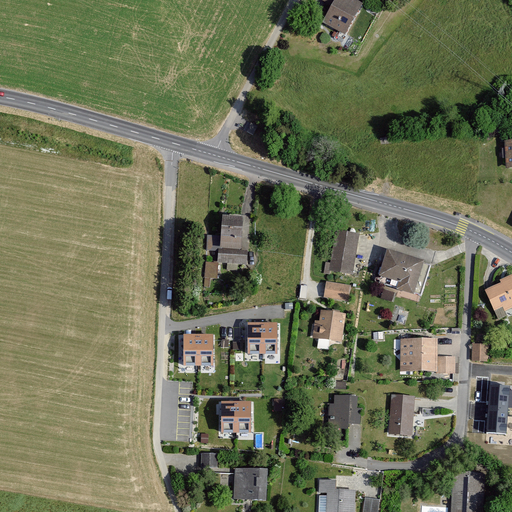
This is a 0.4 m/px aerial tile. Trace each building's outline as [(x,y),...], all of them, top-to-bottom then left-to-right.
[(323,23),(344,35),(362,5),(352,0),(322,0),(333,6),(323,23)] [(222,238),(208,237),(208,249),(219,250),(241,251),(243,218),(223,217),(222,238)] [(352,274),(358,235),(336,232),(331,271),(352,274)] [(241,251),(219,250),(218,263),(247,264),(247,251),(241,251)] [(429,267),(387,253),(378,280),(420,294),(429,267)] [(502,284),(485,292),(494,311),(503,307),(505,311),(511,307),(511,276),(500,281),(502,284)] [(350,286),(327,283),(325,298),(348,301),(350,286)] [(385,288),(382,296),(393,300),(396,292),(385,288)] [(322,312),(318,339),(342,342),(345,316),(322,312)] [(262,324),(248,324),(248,355),(262,355),(262,324)] [(277,324),(262,324),(262,355),(277,355),(277,324)] [(198,336),(183,336),(183,367),(198,367),(198,336)] [(212,336),(198,336),(198,367),(212,367),(212,336)] [(435,340),(401,340),(401,371),(435,371),(435,340)] [(488,346),(472,346),(472,362),(488,362),(488,346)] [(454,357),(439,357),(439,372),(454,373),(454,357)] [(510,386),(489,385),(487,434),(507,435),(510,386)] [(414,397),(391,396),(389,434),(412,436),(414,397)] [(348,423),(360,424),(361,409),(357,409),(357,398),(335,397),(335,405),(330,405),(329,427),(347,428),(348,423)] [(236,404),(222,404),(222,435),(236,435),(236,404)] [(251,404),(236,404),(236,435),(251,435),(251,404)] [(217,454),(202,454),(202,467),(217,467),(217,454)] [(235,470),(235,500),(266,500),(266,470),(235,470)] [(482,511),(483,474),(453,474),(452,511),(482,511)] [(335,490),(335,481),(320,481),(319,492),(327,493),(327,497),(319,497),(319,511),(354,511),(354,491),(335,490)] [(378,511),(379,500),(365,498),(363,511),(378,511)]
